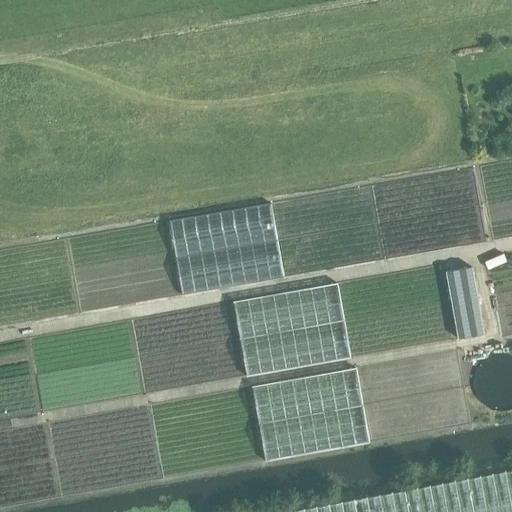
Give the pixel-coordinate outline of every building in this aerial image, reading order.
[(511,156),(477,161),(488,233),(511,229),(511,156)] [(274,201),(172,215),(182,290),(284,276),(274,201)] [(236,295),(247,368),(453,337),(442,264),(236,295)] [(472,266),(447,271),(459,338),(484,334),(472,266)] [(511,354),(504,352),(494,353),(485,358),(478,365),(474,374),(474,384),(477,393),(483,401),(491,406),(500,409),(510,408),(511,406),(511,354)] [(256,385),(153,398),(162,473),(266,460),(256,385)] [(511,511),(511,468),(277,511),(511,511)]
